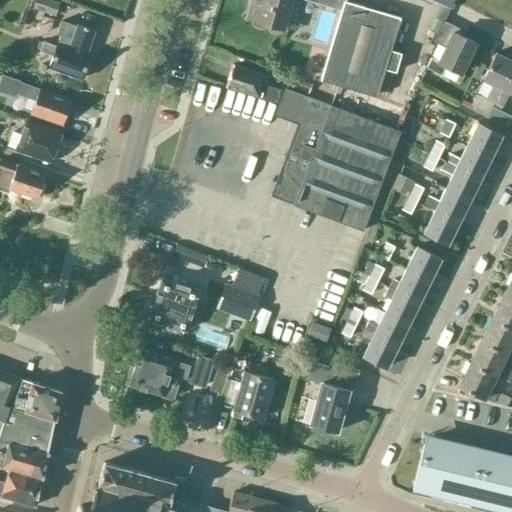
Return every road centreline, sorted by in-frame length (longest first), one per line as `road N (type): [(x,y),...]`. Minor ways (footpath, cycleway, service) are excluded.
road 1 (residential): [(358,495),(511,185)]
road 2 (tertiary): [(87,333),(176,0)]
road 3 (residential): [(358,495),(77,417)]
road 4 (unknown): [(127,177),(307,227)]
